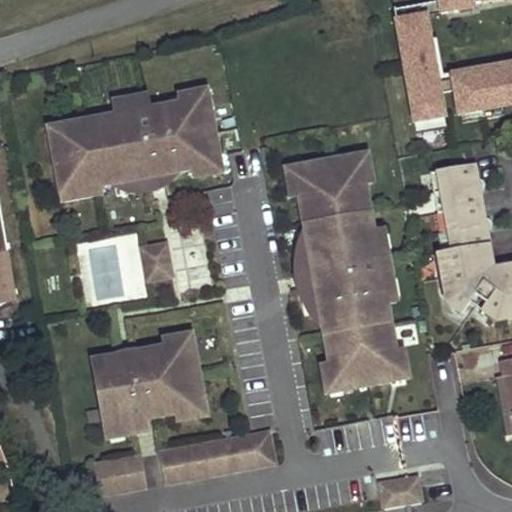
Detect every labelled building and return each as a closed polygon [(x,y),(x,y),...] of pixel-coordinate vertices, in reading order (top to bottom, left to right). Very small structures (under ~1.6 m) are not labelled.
[(439,12),(437,0),(392,8),(394,19),(425,14),(425,16),(439,12)] [(437,0),(439,12),(472,7),(471,3),(488,0),(437,0)] [(411,123),(442,118),(436,82),(429,39),(425,16),(425,14),(394,19),(411,123)] [(511,67),(511,61),(441,75),(435,38),(429,39),(436,82),(511,67)] [(442,118),(454,116),(480,111),(479,106),(497,102),(511,99),(511,67),(436,82),(442,118)] [(207,91),(179,97),(180,105),(188,103),(189,112),(210,108),(207,91)] [(147,96),(113,103),(115,116),(150,110),(147,96)] [(480,111),(454,116),(456,125),(500,116),(497,102),(479,106),(480,111)] [(87,126),(49,132),(58,184),(96,178),(98,187),(99,187),(128,182),(147,179),(146,172),(159,170),(160,177),(162,176),(191,171),(199,170),(198,162),(218,158),(216,143),(208,144),(205,125),(212,124),(210,108),(189,112),(188,103),(180,105),(150,110),(115,116),(86,121),(87,126)] [(442,118),(411,123),(413,133),(444,128),(442,118)] [(212,124),(205,125),(208,144),(216,143),(212,124)] [(199,170),(191,171),(193,179),(221,175),(218,158),(198,162),(199,170)] [(367,158),(350,160),(354,181),(363,180),(364,187),(372,186),(367,158)] [(318,174),(316,166),(301,169),(305,190),(296,191),(297,199),(305,246),(311,276),(324,274),(327,287),(313,289),(318,319),(326,367),(327,375),(336,373),(340,394),(355,392),(354,384),(373,380),(374,388),(389,386),(385,365),(394,363),(393,356),(385,308),(380,279),(388,278),(385,262),(377,264),(372,235),(364,187),(363,180),(354,181),(350,160),(335,163),(337,171),(318,174)] [(471,165),(427,173),(434,213),(441,212),(448,250),(432,254),(442,304),(457,314),(466,301),(481,280),(478,265),(488,263),(471,165)] [(301,169),(285,172),(289,200),(297,199),(296,191),(305,190),(301,169)] [(147,179),(128,182),(130,195),(164,189),(162,176),(160,177),(159,170),(146,172),(147,179)] [(96,178),(58,184),(61,202),(100,195),(99,187),(98,187),(96,178)] [(382,233),(372,235),(377,264),(385,262),(387,262),(382,233)] [(165,246),(140,250),(142,262),(167,258),(165,246)] [(311,276),(305,246),(296,248),(301,278),(304,278),(311,276)] [(0,302),(14,300),(5,251),(0,251),(0,302)] [(167,258),(142,262),(143,270),(168,266),(167,258)] [(511,262),(488,267),(488,263),(478,265),(481,280),(466,301),(480,312),(486,303),(484,302),(493,290),(495,291),(506,275),(511,273),(511,262)] [(168,266),(143,270),(146,282),(170,278),(168,266)] [(511,273),(506,275),(495,291),(493,290),(484,302),(486,303),(480,312),(495,323),(511,320),(511,273)] [(311,276),(304,278),(306,290),(313,289),(327,287),(324,274),(311,276)] [(388,278),(380,279),(385,308),(394,307),(389,277),(388,278)] [(306,290),(303,291),(309,321),(318,319),(313,289),(306,290)] [(189,336),(160,341),(162,349),(170,348),(171,356),(192,353),(189,336)] [(118,357),(89,362),(100,428),(143,421),(173,415),(181,414),(180,405),(200,402),(198,387),(190,388),(187,369),(194,368),(192,353),(171,356),(170,348),(162,349),(130,355),(132,362),(119,364),(118,357)] [(130,355),(118,357),(119,364),(132,362),(130,355)] [(394,363),(385,365),(389,386),(406,383),(401,355),(393,356),(394,363)] [(511,358),(500,360),(503,378),(511,376),(511,377),(511,415),(509,415),(511,433),(511,358)] [(326,367),(318,368),(323,397),(340,394),(336,373),(327,375),(326,367)] [(194,368),(187,369),(190,388),(198,387),(194,368)] [(511,377),(511,376),(503,378),(509,415),(511,415),(511,377)] [(200,402),(180,405),(181,414),(173,415),(174,423),(203,418),(200,402)] [(143,421),(100,428),(102,440),(145,433),(143,421)] [(265,436),(155,455),(160,486),(271,467),(265,436)] [(137,458),(89,466),(95,497),(143,489),(137,458)] [(413,483),(376,489),(379,511),(386,511),(417,507),(413,483)]
